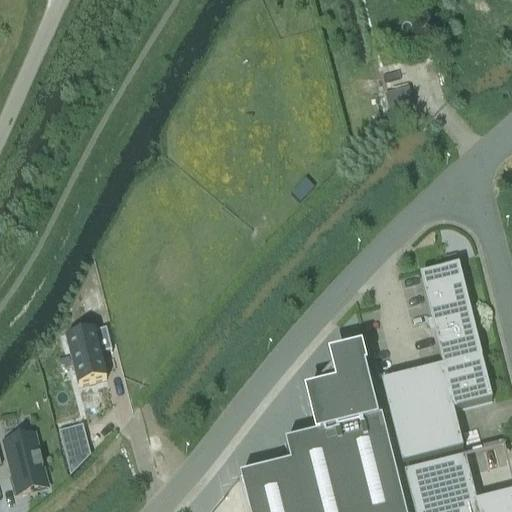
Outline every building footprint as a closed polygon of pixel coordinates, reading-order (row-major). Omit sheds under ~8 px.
[(408,90),(380,97),(387,127),(392,126),(415,120),(408,91),(408,90)] [(452,414),(492,404),(458,269),(420,278),(443,371),(381,386),(402,468),(462,453),(452,414)] [(106,331),(65,341),(76,389),(106,382),(100,355),(111,353),(106,331)] [(290,469),(240,482),(247,511),(403,511),(381,424),(378,425),(360,351),(327,360),(330,372),(311,395),(303,397),(314,441),(287,448),(284,448),(290,469)] [(79,426),(57,436),(67,474),(90,459),(79,426)] [(35,437),(2,445),(16,501),(49,492),(35,437)] [(511,511),(511,496),(475,506),(464,462),(404,477),(412,511),(511,511)]
